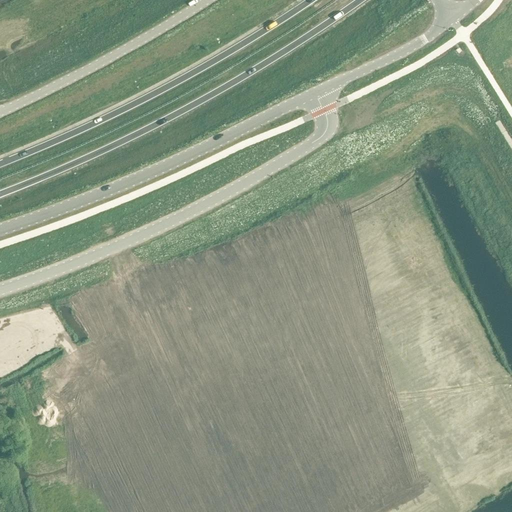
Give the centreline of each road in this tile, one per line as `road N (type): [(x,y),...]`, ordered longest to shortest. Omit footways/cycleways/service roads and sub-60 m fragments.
road 1 (trunk): [(0,194),(189,107),(359,0)]
road 2 (unclassified): [(0,288),(118,244),(292,153),(325,127),(315,92)]
road 3 (trunk): [(310,0),(157,90),(0,163)]
road 4 (unclassified): [(0,229),(164,165),(315,92)]
road 5 (unclassified): [(204,0),(0,111)]
road 6 (unclassified): [(315,92),(451,17)]
